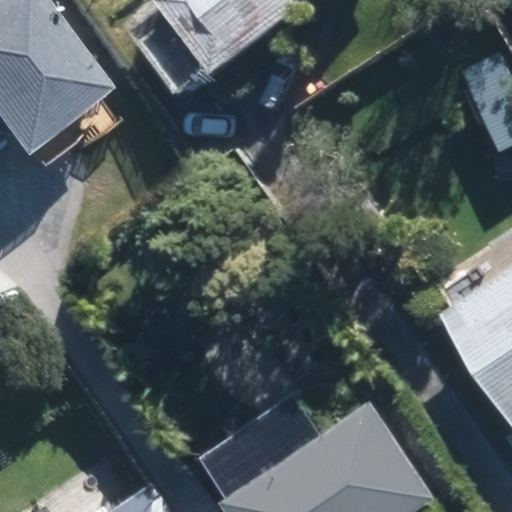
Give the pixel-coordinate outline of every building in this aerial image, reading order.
[(57,0),(6,0),(0,4),(0,115),(29,158),(122,95),(57,0)] [(200,0),(195,5),(260,77),(347,0),(200,0)] [(511,294),(477,319),(511,368),(511,294)] [(392,405),(256,504),(261,511),(444,511),(461,500),(392,405)] [(166,511),(153,494),(127,511),(166,511)]
